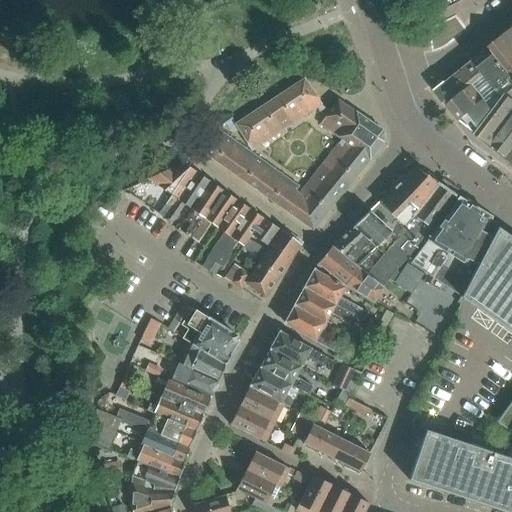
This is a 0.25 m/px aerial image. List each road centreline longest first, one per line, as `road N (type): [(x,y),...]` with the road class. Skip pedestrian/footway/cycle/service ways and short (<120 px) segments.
road 1 (residential): [(187,511),(213,425),(265,319),(318,241),(413,135)]
road 2 (residential): [(511,8),(468,44),(392,82)]
road 3 (residential): [(511,209),(413,135)]
